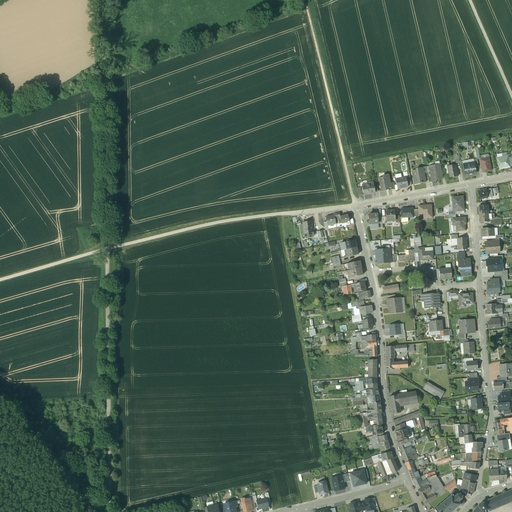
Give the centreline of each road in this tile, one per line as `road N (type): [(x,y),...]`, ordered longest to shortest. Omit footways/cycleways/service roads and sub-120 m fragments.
road 1 (track): [(295,213),(221,221),(0,279)]
road 2 (residential): [(478,496),(491,415),(479,285)]
road 3 (residential): [(406,479),(383,405),(371,273)]
road 4 (residential): [(371,273),(432,267),(433,288),(479,285)]
road 5 (residential): [(284,511),(406,479)]
